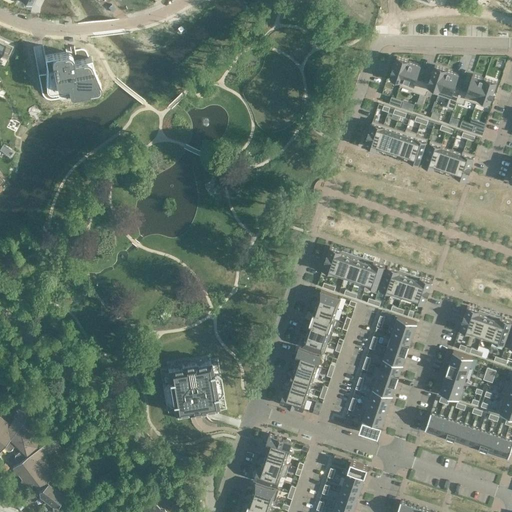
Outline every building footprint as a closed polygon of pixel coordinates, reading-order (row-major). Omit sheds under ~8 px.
[(0,52),(1,50),(8,53),(12,45),(0,39),(0,52)] [(44,49),(33,51),(38,73),(39,73),(42,92),(43,93),(44,95),(45,96),(47,97),(48,97),(50,97),(96,88),(97,87),(98,87),(99,86),(100,84),(100,83),(100,81),(99,80),(93,66),(91,55),(89,55),(86,50),(85,48),(84,48),(83,47),(82,47),(81,47),(80,47),(45,53),(44,49)] [(391,71),(390,77),(401,80),(399,85),(400,85),(408,60),(396,56),(393,66),(391,71)] [(408,60),(400,85),(405,87),(411,89),(411,90),(418,93),(422,80),(416,78),(416,76),(418,71),(420,64),(409,60),(409,61),(408,60)] [(422,80),(418,93),(425,95),(427,90),(438,94),(446,69),(437,66),(434,65),(433,68),(429,82),(428,82),(422,80)] [(446,69),(438,94),(445,96),(449,98),(446,107),(453,109),(460,89),(454,87),(454,84),(458,73),(447,69),(446,69)] [(460,89),(453,109),(454,109),(456,101),(463,103),(465,99),(472,101),(476,102),(484,78),(472,74),(468,86),(467,91),(460,89)] [(484,78),(476,102),(485,105),(488,106),(495,86),(496,82),(484,78)] [(391,96),(389,103),(401,107),(403,100),(391,96)] [(451,116),(448,123),(459,127),(462,120),(451,116)] [(367,137),(364,144),(376,148),(384,123),(373,120),(371,123),(370,124),(369,126),(369,127),(370,128),(369,130),(369,131),(368,133),(367,136),(367,137)] [(462,120),(459,127),(471,131),(474,124),(462,120)] [(384,123),(376,148),(377,146),(387,149),(395,127),(384,123)] [(395,127),(387,149),(398,153),(406,128),(405,131),(395,127)] [(406,128),(398,153),(408,157),(407,159),(408,159),(417,132),(406,128)] [(417,132),(408,159),(419,163),(427,138),(417,135),(417,132)] [(430,139),(422,164),(433,168),(441,143),(430,139)] [(441,143),(433,168),(434,168),(435,165),(445,169),(451,149),(441,145),(442,143),(441,143)] [(451,149),(445,169),(455,172),(454,175),(455,175),(463,150),(462,152),(451,149)] [(463,150),(455,175),(456,176),(466,179),(469,171),(471,165),(471,163),(472,162),(474,159),(473,157),(474,154),(463,150)] [(322,268),(321,271),(333,275),(341,250),(330,246),(327,254),(325,260),(324,262),(323,263),(322,266),(322,268)] [(341,250),(333,275),(334,272),(344,276),(352,254),(341,250)] [(352,254),(344,276),(355,280),(363,257),(352,254)] [(363,257),(355,280),(365,283),(364,287),(364,288),(373,261),(363,257)] [(373,261),(364,288),(376,291),(385,265),(373,261)] [(387,266),(380,288),(391,292),(390,294),(399,269),(387,266)] [(399,269),(390,294),(401,298),(409,275),(398,272),(399,270),(399,269)] [(409,275),(401,298),(412,301),(420,277),(419,279),(409,275)] [(420,277),(412,301),(412,302),(413,299),(424,303),(424,302),(425,301),(427,298),(426,297),(427,294),(429,288),(432,281),(420,277)] [(320,290),(316,301),(337,308),(340,296),(320,290)] [(316,301),(313,311),(335,319),(333,318),(337,308),(316,301)] [(460,327),(459,331),(470,334),(479,310),(467,306),(464,314),(462,320),(462,322),(461,323),(459,326),(460,327)] [(479,310),(470,334),(471,335),(471,332),(482,336),(488,316),(478,312),(479,310)] [(313,311),(309,322),(332,330),(335,319),(313,311)] [(395,315),(391,325),(413,333),(416,323),(417,322),(395,315)] [(488,316),(482,336),(492,339),(500,317),(499,317),(499,319),(488,316)] [(500,317),(492,339),(504,343),(511,321),(500,317)] [(309,322),(306,333),(328,341),(329,341),(333,330),(332,330),(309,322)] [(394,327),(390,336),(409,343),(413,333),(391,325),(391,326),(394,327)] [(306,333),(302,345),(324,352),(328,341),(306,333)] [(390,336),(387,347),(406,353),(409,343),(390,336)] [(299,346),(295,358),(317,365),(321,354),(299,346)] [(383,357),(403,363),(402,363),(406,353),(387,347),(384,357),(383,357)] [(453,351),(450,361),(469,367),(472,357),(453,350),(453,351)] [(167,366),(159,368),(167,413),(176,411),(177,417),(190,415),(198,414),(205,413),(209,412),(226,409),(217,358),(210,359),(209,354),(166,362),(167,366)] [(376,365),(375,366),(399,374),(402,364),(403,363),(383,357),(380,367),(376,365)] [(297,359),(293,369),(313,376),(317,377),(321,367),(317,365),(295,358),(297,359)] [(450,361),(446,371),(465,378),(469,367),(450,361)] [(375,366),(372,376),(395,384),(399,374),(375,366)] [(293,369),(290,380),(310,387),(313,376),(293,369)] [(446,371),(443,381),(464,388),(462,387),(465,378),(446,371)] [(374,377),(371,387),(392,394),(395,384),(372,376),(374,377)] [(288,379),(284,390),(306,398),(310,387),(290,380),(288,379)] [(511,381),(506,380),(502,390),(511,393),(511,381)] [(439,391),(439,392),(460,399),(464,388),(443,381),(439,391)] [(365,396),(388,404),(392,395),(392,394),(371,387),(368,396),(365,396)] [(284,390),(280,401),(288,404),(294,406),(296,407),(297,408),(300,409),(301,409),(302,409),(306,398),(284,390)] [(511,393),(502,390),(499,400),(511,404),(511,393)] [(365,396),(362,407),(385,415),(388,404),(365,396)] [(511,404),(499,400),(495,411),(511,416),(511,404)] [(53,403),(46,410),(56,420),(63,413),(53,403)] [(7,450),(10,450),(16,443),(20,445),(31,435),(24,427),(29,421),(31,416),(27,413),(27,410),(20,404),(16,410),(17,411),(13,416),(15,417),(9,424),(0,416),(0,449),(2,447),(7,450)] [(362,407),(359,417),(360,418),(382,425),(385,415),(362,407),(361,407),(362,407)] [(430,411),(425,428),(433,431),(439,414),(430,411)] [(439,414),(433,431),(442,434),(447,417),(439,414)] [(447,417),(442,434),(450,437),(456,420),(447,417)] [(360,418),(357,428),(378,436),(382,425),(360,418)] [(456,420),(450,437),(458,440),(464,423),(456,420)] [(464,423),(458,440),(466,442),(472,425),(464,423)] [(472,425),(466,442),(475,445),(480,428),(472,425)] [(480,428),(475,445),(483,448),(489,431),(480,428)] [(489,431),(483,448),(491,451),(497,434),(489,431)] [(269,433),(265,445),(288,452),(292,441),(290,441),(290,439),(287,438),(285,439),(283,438),(277,436),(269,433)] [(497,434),(491,451),(499,454),(505,437),(497,434)] [(32,482),(35,485),(53,472),(40,456),(48,451),(49,452),(54,449),(55,450),(61,446),(55,439),(52,439),(50,435),(44,437),(38,442),(31,435),(20,445),(22,449),(14,455),(14,458),(18,462),(12,467),(16,475),(20,474),(22,477),(20,481),(27,486),(32,482)] [(511,438),(505,437),(499,454),(508,457),(511,445),(511,438)] [(268,446),(264,456),(289,465),(289,464),(284,463),(288,452),(265,445),(268,446)] [(258,466),(285,475),(289,465),(264,456),(260,467),(258,466)] [(348,459),(345,468),(365,475),(368,466),(348,459)] [(111,484),(113,482),(121,471),(113,465),(103,478),(108,482),(111,484)] [(258,466),(254,478),(276,485),(280,474),(285,476),(285,475),(258,466)] [(348,469),(345,477),(362,483),(365,475),(345,468),(345,469),(348,469)] [(39,495),(46,500),(55,488),(47,482),(47,480),(55,475),(53,472),(35,485),(38,489),(33,493),(35,496),(39,495)] [(172,479),(181,484),(184,479),(175,473),(172,479)] [(345,477),(342,485),(359,491),(362,483),(345,477)] [(256,481),(252,492),(272,499),(276,488),(256,481)] [(342,485),(339,494),(356,499),(359,491),(342,485)] [(96,511),(113,491),(107,486),(87,511),(96,511)] [(55,488),(46,500),(52,505),(52,509),(55,511),(62,494),(55,488)] [(169,511),(164,507),(170,500),(161,492),(150,505),(148,504),(141,509),(142,511),(169,511)] [(252,492),(248,503),(268,510),(272,499),(252,492)] [(339,494),(336,502),(354,507),(356,499),(339,494)] [(400,500),(396,511),(406,511),(409,503),(400,500)] [(336,502),(334,510),(339,511),(352,511),(354,507),(336,502)] [(248,503),(245,511),(267,511),(268,510),(248,503)] [(409,503),(406,511),(415,511),(417,506),(409,503)]
